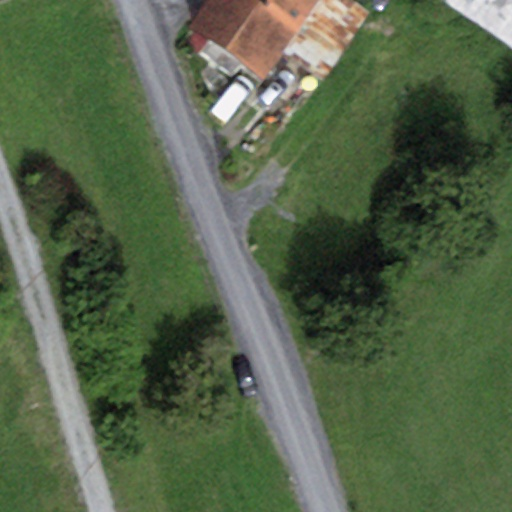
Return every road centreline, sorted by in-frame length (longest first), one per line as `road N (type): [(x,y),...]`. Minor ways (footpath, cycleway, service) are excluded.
road 1 (unclassified): [(128,0),(310,511)]
road 2 (residential): [(94,511),(0,208)]
